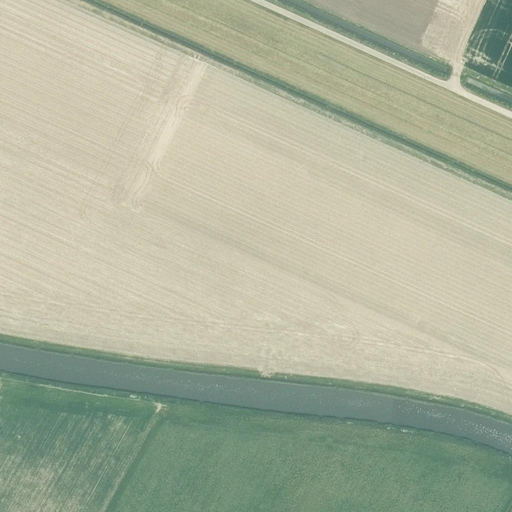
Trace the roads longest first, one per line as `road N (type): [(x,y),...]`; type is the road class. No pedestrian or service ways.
road 1 (track): [(511,176),(120,0)]
road 2 (track): [(511,115),(256,0)]
